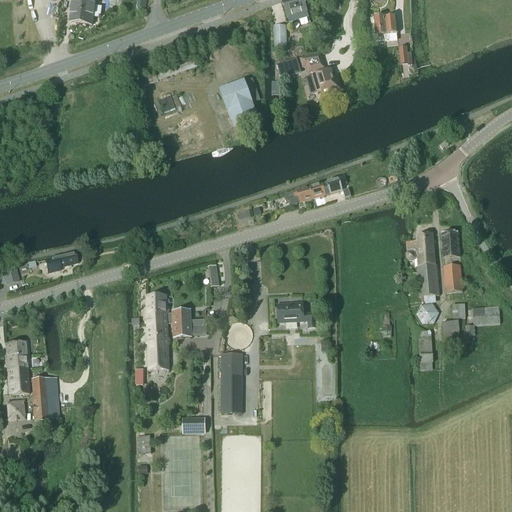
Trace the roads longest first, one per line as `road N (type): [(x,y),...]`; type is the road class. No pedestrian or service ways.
road 1 (tertiary): [(0,313),(369,203),(441,171)]
road 2 (secondary): [(0,87),(246,0)]
road 3 (unclassified): [(511,285),(441,171)]
